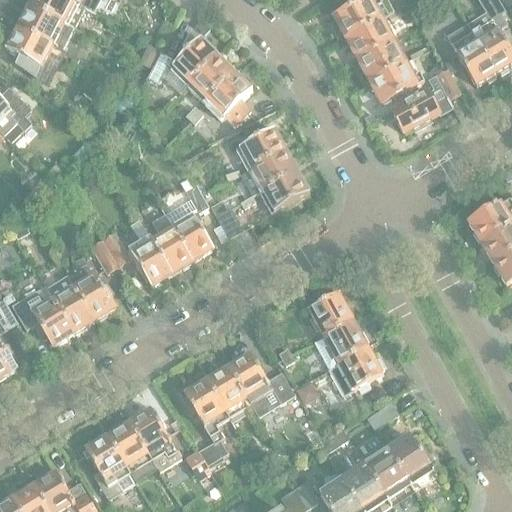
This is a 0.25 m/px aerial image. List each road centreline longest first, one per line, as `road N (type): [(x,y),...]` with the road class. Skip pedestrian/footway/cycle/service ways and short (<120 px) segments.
road 1 (residential): [(0,444),(383,212)]
road 2 (residential): [(383,212),(370,256),(510,511)]
road 3 (residential): [(383,212),(297,56),(228,0)]
road 4 (residential): [(511,397),(418,229),(383,212)]
road 5 (residential): [(383,212),(511,134)]
